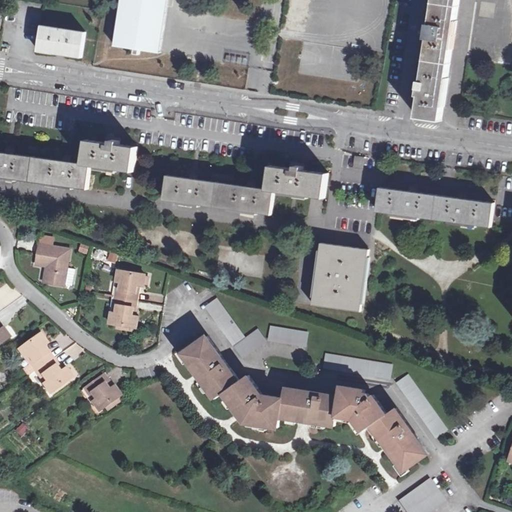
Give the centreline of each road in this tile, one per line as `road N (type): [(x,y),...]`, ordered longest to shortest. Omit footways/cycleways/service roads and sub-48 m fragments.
road 1 (residential): [(0,229),(18,279),(76,333),(117,357),(154,358),(203,323),(261,375),(381,386),(403,400),(444,456)]
road 2 (residential): [(42,74),(226,102)]
road 3 (residential): [(399,130),(423,0)]
